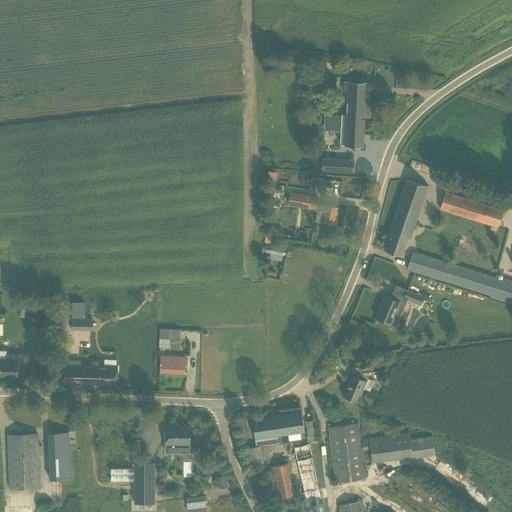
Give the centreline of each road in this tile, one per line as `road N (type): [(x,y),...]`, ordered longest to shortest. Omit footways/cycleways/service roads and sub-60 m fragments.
road 1 (unclassified): [(220,403),(268,397),(303,374),(339,310),(395,141),(430,101),(511,51)]
road 2 (unclassified): [(220,403),(0,393)]
